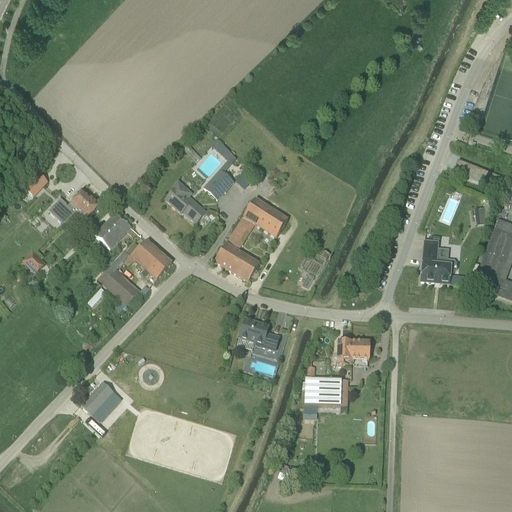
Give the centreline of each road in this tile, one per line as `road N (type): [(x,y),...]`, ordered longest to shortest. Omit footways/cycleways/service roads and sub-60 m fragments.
road 1 (unclassified): [(385,316),(470,78),(511,20)]
road 2 (unclassified): [(0,466),(189,266)]
road 3 (unclassified): [(189,266),(0,82)]
road 4 (unclassified): [(385,316),(260,302),(189,266)]
road 5 (unclassified): [(387,511),(396,317)]
